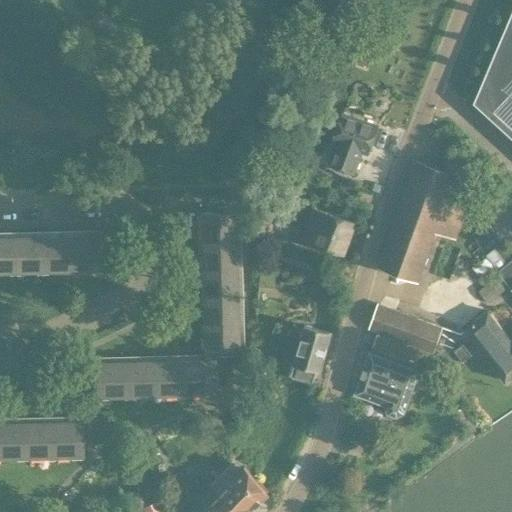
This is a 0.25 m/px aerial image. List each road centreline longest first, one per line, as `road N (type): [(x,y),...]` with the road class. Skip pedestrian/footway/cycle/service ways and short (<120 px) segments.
road 1 (residential): [(289,511),(324,432),(379,242),(472,0)]
road 2 (residential): [(0,204),(138,201),(143,235),(141,275),(130,298),(0,366)]
